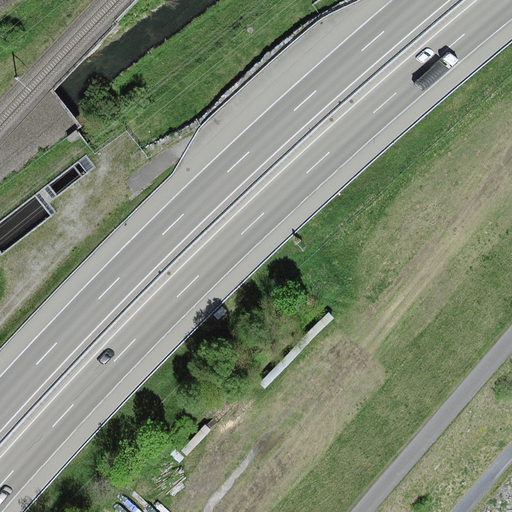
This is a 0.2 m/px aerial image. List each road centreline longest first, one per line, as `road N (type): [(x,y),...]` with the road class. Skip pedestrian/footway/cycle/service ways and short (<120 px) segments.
road 1 (motorway): [(0,494),(71,409),(289,192),(511,2)]
road 2 (motorway): [(436,0),(252,158),(0,411)]
road 3 (track): [(511,339),(362,511)]
